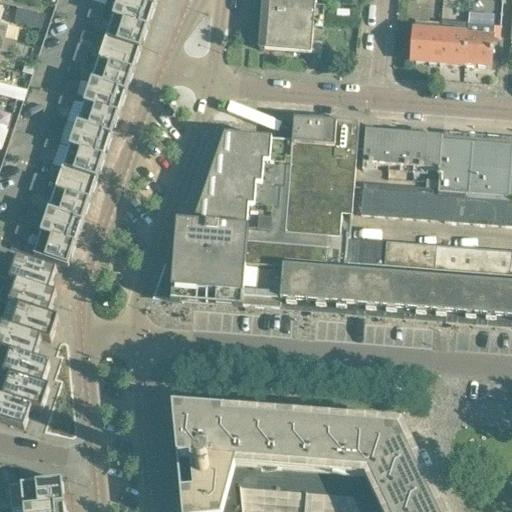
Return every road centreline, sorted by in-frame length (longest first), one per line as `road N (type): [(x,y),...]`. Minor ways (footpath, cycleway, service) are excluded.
road 1 (residential): [(511,368),(135,338)]
road 2 (residential): [(164,71),(84,325)]
road 3 (residential): [(135,338),(137,296),(211,85)]
road 4 (residential): [(147,511),(135,338)]
road 5 (residential): [(377,98),(211,85)]
road 6 (residential): [(84,325),(100,467)]
road 7 (residential): [(511,108),(377,98)]
